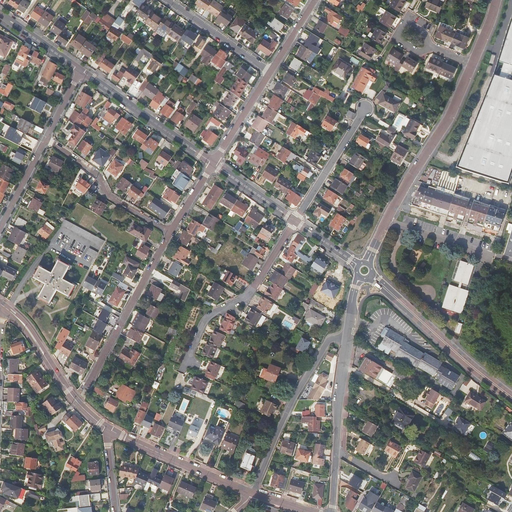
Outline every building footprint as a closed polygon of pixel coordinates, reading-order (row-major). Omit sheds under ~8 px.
[(10,0),(9,3),(17,8),(22,0),(19,0),(20,0),(19,0),(10,0)] [(22,0),(17,8),(25,13),(30,5),(22,0)] [(210,0),(196,0),(195,2),(202,7),(206,9),(210,4),(212,1),(210,0)] [(218,9),(221,11),(223,9),(228,2),(224,0),(213,0),(212,1),(210,4),(215,7),(218,9)] [(394,0),(390,6),(400,13),(407,2),(403,0),(394,0)] [(426,0),(424,7),(437,13),(443,0),(426,0)] [(287,17),(293,8),(285,3),(279,12),(287,17)] [(146,6),(143,4),(141,6),(136,13),(146,20),(153,11),(146,7),(146,6)] [(31,15),(38,21),(39,21),(45,12),(37,7),(31,15)] [(227,14),(233,18),(234,16),(223,9),(221,11),(221,12),(226,15),(227,14)] [(81,19),(84,21),(90,12),(87,10),(81,19)] [(338,24),(342,16),(332,10),(326,20),(332,24),(334,21),(338,24)] [(45,12),(39,21),(47,26),(54,17),(45,11),(45,12)] [(157,13),(153,11),(146,20),(144,24),(154,31),(163,19),(156,14),(157,13)] [(390,29),(397,17),(387,11),(380,22),(390,29)] [(90,12),(84,21),(88,24),(92,19),(95,21),(98,17),(90,12)] [(221,21),(227,25),(233,18),(227,14),(226,15),(221,12),(215,20),(220,23),(221,21)] [(511,13),(498,61),(502,63),(497,77),(493,75),(457,167),(507,183),(511,166),(511,81),(508,80),(511,66),(511,13)] [(230,26),(238,32),(239,32),(244,24),(246,22),(238,16),(230,26)] [(164,17),(163,19),(154,31),(153,33),(163,40),(168,34),(174,24),(164,17)] [(279,31),(284,25),(275,18),(270,25),(279,31)] [(101,19),(92,32),(93,33),(94,32),(95,33),(98,29),(102,32),(104,29),(107,30),(110,26),(101,19)] [(59,35),(64,29),(66,26),(58,20),(51,30),(59,35)] [(328,26),(321,21),(316,29),(323,34),(328,26)] [(450,43),(454,34),(449,32),(451,27),(440,23),(434,37),(446,42),(446,41),(450,43)] [(181,29),(174,24),(168,34),(179,41),(185,31),(181,28),(181,29)] [(244,24),(239,32),(243,35),(242,35),(248,39),(249,38),(254,41),(259,34),(249,26),(248,27),(244,24)] [(112,28),(107,36),(112,40),(115,41),(120,34),(112,28)] [(377,28),(371,39),(380,44),(387,34),(377,28)] [(59,35),(57,39),(65,45),(71,38),(65,34),(67,31),(64,29),(59,35)] [(192,45),(198,36),(191,31),(184,39),(192,45)] [(467,38),(455,32),(454,34),(450,43),(455,46),(454,46),(463,50),(467,38)] [(72,44),(80,50),(86,41),(87,39),(79,34),(72,44)] [(315,46),(320,38),(313,34),(308,42),(310,43),(309,44),(312,46),(313,45),(315,46)] [(201,48),(206,41),(200,37),(195,44),(201,48)] [(5,38),(0,47),(0,54),(5,57),(13,42),(5,38)] [(263,39),(257,47),(261,49),(263,50),(262,50),(269,55),(277,43),(273,40),(271,44),(263,39)] [(300,44),(303,45),(308,48),(309,46),(307,45),(308,43),(303,40),(300,44)] [(80,50),(90,57),(96,48),(86,41),(80,50)] [(373,55),(376,50),(365,43),(362,48),(363,49),(359,55),(368,60),(372,55),(373,55)] [(216,55),(218,52),(207,45),(201,54),(205,57),(203,61),(209,65),(211,62),(216,55)] [(307,62),(313,52),(308,48),(303,45),(300,49),(302,51),(301,53),(300,52),(298,56),(307,62)] [(24,62),(28,63),(31,56),(28,54),(29,52),(27,50),(27,49),(23,47),(16,61),(21,64),(23,63),(24,62)] [(135,59),(139,61),(142,57),(148,60),(152,54),(142,48),(135,59)] [(96,62),(100,65),(104,58),(108,53),(104,50),(96,62)] [(386,60),(400,70),(401,67),(403,64),(400,62),(401,60),(403,57),(392,50),(386,60)] [(39,53),(34,51),(31,56),(33,57),(30,61),(38,65),(41,60),(36,58),(39,53)] [(223,67),(227,62),(224,60),(227,55),(221,51),(217,56),(216,55),(211,62),(221,69),(223,67)] [(146,69),(147,71),(151,74),(152,73),(158,65),(160,66),(162,62),(153,55),(151,59),(153,61),(146,69)] [(104,58),(100,65),(110,72),(115,65),(104,58)] [(302,63),(296,59),(291,67),(292,67),(292,69),(294,71),(295,69),(297,71),(302,63)] [(403,64),(401,67),(412,74),(417,66),(407,59),(404,62),(403,64)] [(425,69),(438,74),(442,64),(429,59),(425,69)] [(233,65),(227,61),(227,62),(223,67),(227,70),(229,71),(233,65)] [(345,79),(350,68),(337,61),(332,72),(345,79)] [(47,88),(51,81),(50,80),(57,67),(49,62),(38,83),(42,85),(42,86),(47,88)] [(6,64),(1,73),(5,75),(7,76),(11,67),(6,64)] [(442,64),(438,74),(450,79),(454,69),(442,64)] [(127,81),(132,85),(140,74),(129,67),(123,75),(128,79),(127,81)] [(183,67),(179,73),(185,77),(189,71),(183,67)] [(227,70),(223,67),(221,69),(214,80),(220,85),(225,78),(222,77),(227,70)] [(241,80),(248,84),(255,76),(249,72),(248,74),(238,67),(233,74),(240,79),(241,80)] [(365,88),(368,81),(369,80),(371,81),(374,82),(377,77),(373,75),(375,72),(367,68),(366,71),(362,69),(351,87),(362,94),(365,88)] [(118,75),(115,73),(115,72),(111,77),(118,81),(123,74),(120,71),(119,73),(118,75)] [(55,78),(53,77),(52,79),(61,83),(64,77),(57,73),(55,78)] [(294,78),(294,76),(292,74),(291,76),(288,74),(283,82),(287,85),(290,80),(293,82),(295,79),(294,78)] [(189,80),(195,84),(199,79),(192,75),(189,80)] [(232,93),(241,80),(240,79),(231,92),(232,93)] [(238,97),(239,98),(248,84),(241,80),(232,93),(238,97)] [(283,97),(289,89),(279,82),(273,91),(283,97)] [(0,89),(0,93),(7,97),(13,86),(8,84),(5,91),(0,89)] [(149,84),(143,92),(153,100),(159,92),(159,91),(149,84)] [(239,98),(241,99),(250,85),(248,84),(239,98)] [(46,93),(52,96),(55,90),(48,88),(46,93)] [(229,91),(220,104),(227,109),(231,104),(232,105),(238,97),(232,93),(231,92),(229,91)] [(320,91),(318,95),(320,96),(326,99),(328,96),(328,95),(320,91)] [(382,91),(376,97),(380,101),(379,104),(395,112),(399,103),(383,95),(385,93),(382,91)] [(93,98),(89,95),(83,92),(78,103),(84,106),(87,107),(93,98)] [(153,100),(150,104),(156,109),(160,103),(164,106),(169,100),(162,95),(162,94),(159,92),(153,100)] [(318,95),(314,93),(309,101),(311,103),(312,103),(314,100),(315,98),(318,95)] [(284,101),(274,95),(272,99),(273,100),(269,107),(277,112),(284,101)] [(45,102),(35,97),(29,108),(40,114),(45,102)] [(175,105),(169,101),(167,105),(166,105),(161,112),(168,117),(174,110),(172,109),(175,105)] [(190,114),(196,105),(197,104),(194,102),(187,111),(190,114)] [(214,113),(223,120),(230,110),(227,109),(220,104),(214,113)] [(277,112),(269,107),(262,118),(268,122),(270,124),(277,112)] [(184,111),(180,108),(172,120),(178,124),(181,120),(182,120),(184,117),(182,115),(184,111)] [(88,110),(86,109),(81,115),(79,118),(75,123),(80,127),(84,121),(86,123),(84,125),(88,128),(90,125),(93,121),(85,115),(88,110)] [(118,120),(121,116),(121,115),(123,112),(121,110),(119,114),(112,109),(106,117),(112,121),(115,118),(118,120)] [(355,114),(349,111),(346,116),(352,120),(355,114)] [(74,115),(69,121),(71,122),(75,124),(75,123),(79,118),(74,115)] [(202,122),(193,115),(186,126),(195,132),(202,122)] [(261,133),(268,122),(262,118),(259,117),(255,123),(256,124),(253,128),(256,131),(261,133)] [(337,124),(337,123),(328,117),(322,126),(331,132),(335,126),(336,127),(337,124)] [(423,126),(411,119),(410,120),(406,118),(402,125),(406,127),(403,134),(414,140),(418,132),(419,133),(423,126)] [(126,135),(133,125),(123,119),(116,128),(126,135)] [(222,129),(225,125),(216,119),(214,123),(222,129)] [(32,128),(33,125),(25,120),(20,130),(25,134),(29,126),(32,128)] [(69,142),(77,147),(87,133),(75,124),(71,122),(68,126),(73,129),(72,130),(75,133),(69,142)] [(306,137),(309,133),(297,125),(290,136),(295,139),(299,133),(306,137)] [(144,144),(149,137),(139,129),(134,137),(144,144)] [(203,139),(207,143),(211,145),(217,137),(208,131),(203,139)] [(265,136),(261,133),(256,131),(252,137),(247,134),(244,138),(257,146),(259,147),(265,136)] [(386,146),(389,148),(389,147),(388,146),(394,137),(391,135),(389,138),(382,134),(377,141),(378,141),(386,146)] [(375,140),(369,136),(367,139),(361,135),(357,142),(368,149),(371,145),(368,143),(370,141),(373,143),(375,140)] [(152,155),(159,144),(151,139),(147,146),(149,147),(146,151),(152,155)] [(89,156),(94,148),(85,141),(79,149),(89,156)] [(270,154),(268,153),(259,147),(257,146),(252,153),(253,154),(249,160),(253,163),(254,162),(259,165),(259,164),(263,166),(270,154)] [(237,162),(243,165),(250,153),(239,147),(235,153),(241,156),(240,157),(237,162)] [(407,152),(397,147),(394,152),(391,158),(392,159),(391,159),(400,164),(407,152)] [(291,153),(287,150),(284,148),(277,159),(285,164),(291,153)] [(104,167),(111,156),(101,149),(93,160),(104,167)] [(167,167),(173,156),(163,149),(156,160),(167,167)] [(12,160),(20,164),(25,153),(23,152),(23,153),(17,151),(12,160)] [(322,156),(314,151),(306,162),(314,167),(322,156)] [(363,162),(366,158),(356,152),(349,164),(362,172),(367,165),(363,162)] [(64,163),(55,158),(53,162),(50,160),(46,169),(58,175),(64,163)] [(117,177),(124,167),(116,161),(109,171),(117,177)] [(178,171),(190,179),(193,174),(191,173),(193,169),(184,162),(178,171)] [(5,163),(0,172),(0,178),(8,183),(10,179),(12,180),(18,169),(5,163)] [(292,165),(291,167),(300,173),(306,177),(310,171),(304,167),(303,169),(297,165),(295,167),(292,165)] [(262,175),(274,182),(280,173),(268,166),(262,175)] [(356,176),(346,169),(341,176),(339,180),(346,185),(349,181),(352,183),(356,176)] [(182,191),(190,179),(178,171),(177,170),(174,175),(178,178),(174,185),(182,191)] [(453,183),(456,175),(443,171),(440,178),(453,183)] [(8,183),(0,178),(0,192),(3,194),(9,183),(8,183)] [(132,188),(133,187),(134,186),(123,178),(117,186),(126,193),(130,187),(132,188)] [(283,192),(287,194),(288,192),(292,186),(280,178),(274,186),(281,190),(283,192)] [(348,186),(337,179),(332,187),(342,194),(348,186)] [(85,194),(91,186),(82,180),(76,188),(85,194)] [(38,190),(46,194),(50,186),(42,182),(38,190)] [(203,204),(212,209),(216,203),(215,202),(223,190),(215,184),(208,197),(203,204)] [(132,188),(128,194),(137,200),(139,196),(141,198),(144,194),(133,187),(132,188)] [(415,207),(429,211),(436,189),(429,187),(427,190),(419,187),(413,203),(414,206),(415,207)] [(455,193),(437,187),(436,189),(429,211),(447,217),(454,195),(455,193)] [(180,195),(169,188),(164,196),(163,197),(169,202),(170,200),(175,204),(180,195)] [(287,199),(298,206),(301,200),(299,198),(300,196),(289,190),(288,192),(291,193),(287,199)] [(339,196),(330,190),(327,194),(329,196),(326,200),(334,205),(339,196)] [(220,203),(231,211),(232,210),(238,200),(226,193),(220,203)] [(29,205),(39,209),(45,198),(36,194),(34,199),(33,198),(29,205)] [(463,216),(468,202),(468,200),(454,195),(447,217),(462,221),(463,216)] [(167,216),(172,209),(156,198),(150,207),(161,215),(162,212),(167,216)] [(91,211),(101,217),(107,206),(97,200),(91,211)] [(250,208),(238,200),(232,210),(244,217),(250,208)] [(467,223),(483,228),(490,206),(474,201),(473,204),(468,218),(467,223)] [(331,211),(320,204),(314,214),(319,217),(322,213),(327,217),(331,211)] [(490,206),(483,228),(499,233),(505,210),(490,205),(490,206)] [(253,210),(245,223),(255,230),(264,217),(253,210)] [(219,219),(210,213),(203,224),(212,230),(219,219)] [(338,230),(345,219),(337,214),(330,225),(338,230)] [(16,224),(23,228),(26,222),(19,218),(16,224)] [(106,241),(66,219),(63,225),(102,247),(106,241)] [(186,231),(193,235),(195,237),(203,224),(195,219),(189,228),(188,227),(186,231)] [(241,221),(236,229),(240,232),(245,223),(241,221)] [(270,226),(266,223),(260,232),(259,235),(264,239),(266,236),(270,239),(275,230),(270,227),(270,226)] [(47,239),(53,230),(47,224),(40,233),(47,239)] [(135,224),(129,233),(137,238),(145,243),(152,232),(145,228),(144,230),(135,224)] [(511,227),(503,255),(511,257),(511,227)] [(20,246),(27,233),(17,228),(13,235),(12,234),(9,241),(17,245),(20,246)] [(179,242),(187,247),(193,235),(186,231),(179,242)] [(309,264),(312,260),(305,255),(304,256),(298,251),(302,245),(299,244),(301,240),(302,241),(304,238),(299,235),(289,250),(293,253),(296,255),(301,258),(303,260),(309,264)] [(249,253),(258,259),(259,256),(262,258),(264,255),(263,254),(265,251),(267,253),(269,250),(259,243),(256,249),(253,247),(249,253)] [(137,256),(145,260),(151,249),(143,245),(137,256)] [(12,260),(20,264),(28,250),(20,246),(17,251),(12,260)] [(173,259),(183,265),(188,268),(191,264),(186,260),(190,252),(180,247),(173,259)] [(96,259),(98,253),(90,248),(86,254),(96,259)] [(249,253),(242,249),(240,252),(246,256),(241,264),(251,270),(258,259),(249,253)] [(293,253),(289,250),(287,255),(284,254),(282,256),(283,258),(285,259),(284,261),(287,263),(293,253)] [(293,253),(287,263),(289,265),(292,261),(294,258),(296,255),(293,253)] [(124,263),(130,266),(125,275),(133,279),(138,270),(137,270),(140,264),(127,258),(124,263)] [(323,262),(317,258),(310,267),(321,274),(327,264),(324,262),(323,262)] [(63,279),(70,266),(59,261),(52,273),(40,267),(34,278),(46,285),(38,298),(50,304),(57,291),(70,298),(76,286),(63,279)] [(460,261),(454,279),(459,280),(457,287),(449,285),(442,304),(460,310),(467,291),(459,288),(461,281),(466,283),(472,265),(460,261)] [(182,267),(175,263),(171,269),(168,268),(167,271),(176,277),(182,267)] [(289,265),(287,263),(280,274),(288,278),(290,280),(296,270),(289,265)] [(7,267),(2,277),(12,283),(18,272),(7,267)] [(238,276),(229,271),(223,281),(232,286),(238,276)] [(276,271),(270,281),(271,282),(278,272),(276,271)] [(113,277),(121,282),(124,283),(126,279),(115,272),(113,277)] [(278,272),(271,282),(273,283),(281,288),(288,278),(280,274),(278,272)] [(88,277),(83,286),(93,292),(99,281),(94,278),(94,280),(88,277)] [(191,290),(175,281),(172,287),(176,289),(177,287),(184,291),(184,292),(186,292),(183,297),(184,298),(183,300),(186,302),(191,290)] [(328,296),(333,287),(324,281),(318,290),(328,296)] [(118,307),(130,286),(124,283),(121,282),(110,303),(118,307)] [(221,296),(225,288),(216,283),(213,287),(211,291),(208,296),(216,300),(219,295),(221,296)] [(276,300),(283,289),(281,288),(273,283),(269,289),(268,289),(265,293),(276,300)] [(314,295),(320,286),(315,283),(310,293),(314,295)] [(156,286),(153,285),(148,294),(161,301),(164,295),(160,293),(162,290),(156,286)] [(90,307),(86,305),(85,306),(94,311),(94,310),(95,310),(94,310),(101,296),(99,295),(98,297),(95,296),(90,307)] [(278,305),(263,296),(260,302),(261,303),(257,308),(266,314),(269,310),(271,311),(272,312),(273,310),(274,311),(278,305)] [(322,310),(324,306),(315,301),(312,299),(311,300),(310,303),(314,305),(322,310)] [(80,316),(89,321),(94,311),(85,306),(80,316)] [(146,315),(156,320),(161,311),(151,306),(146,315)] [(112,320),(117,312),(110,308),(106,316),(112,320)] [(262,315),(252,309),(245,320),(255,326),(262,315)] [(94,311),(89,321),(96,325),(102,314),(94,310),(94,311)] [(319,327),(324,318),(311,311),(310,310),(305,319),(319,327)] [(229,335),(237,318),(227,313),(220,330),(229,335)] [(132,326),(143,333),(150,320),(139,315),(136,320),(135,319),(133,322),(134,322),(132,326)] [(64,334),(60,340),(65,343),(66,342),(74,327),(68,324),(65,328),(64,328),(62,332),(64,334)] [(424,353),(407,343),(403,341),(405,338),(387,326),(385,326),(381,333),(381,335),(384,337),(377,348),(386,353),(389,348),(398,352),(396,355),(416,367),(417,365),(434,375),(437,370),(438,371),(435,377),(439,378),(437,382),(451,390),(459,376),(445,368),(445,369),(440,366),(441,362),(424,352),(424,353)] [(127,338),(139,344),(144,336),(132,329),(127,338)] [(96,350),(104,336),(95,331),(88,345),(96,350)] [(209,344),(218,348),(219,348),(225,336),(215,331),(209,344)] [(137,348),(139,344),(127,338),(126,337),(121,335),(119,339),(137,348)] [(58,350),(53,354),(57,359),(60,352),(65,343),(60,340),(56,349),(58,350)] [(12,350),(10,350),(12,355),(25,351),(22,342),(18,343),(17,341),(13,343),(14,344),(11,345),(12,350)] [(65,343),(60,352),(69,357),(75,347),(66,342),(65,343)] [(209,344),(208,343),(205,351),(204,350),(202,355),(213,359),(218,348),(209,344)] [(121,358),(134,365),(140,354),(133,350),(130,354),(125,351),(121,358)] [(391,373),(392,373),(365,357),(357,368),(385,384),(391,373)] [(16,359),(9,359),(8,374),(9,374),(23,375),(23,374),(24,372),(18,371),(18,365),(20,365),(20,358),(16,359)] [(83,375),(88,365),(76,358),(71,368),(83,375)] [(221,366),(211,362),(206,373),(216,378),(221,366)] [(267,371),(265,377),(275,381),(280,368),(270,364),(267,371)] [(395,368),(392,373),(391,373),(402,380),(406,375),(395,368)] [(43,380),(37,372),(27,379),(37,393),(48,385),(44,380),(43,380)] [(23,375),(9,374),(9,380),(19,380),(19,382),(23,382),(23,374),(23,375)] [(319,379),(307,400),(318,400),(328,385),(326,383),(328,380),(329,376),(325,374),(322,376),(320,379),(319,379)] [(194,386),(192,390),(198,392),(204,395),(209,382),(198,377),(194,386)] [(116,399),(125,403),(132,390),(123,386),(116,399)] [(19,388),(10,388),(9,402),(17,402),(19,402),(19,388)] [(108,395),(96,388),(94,392),(106,399),(108,395)] [(429,392),(427,396),(425,399),(426,400),(424,403),(431,407),(433,404),(440,394),(431,389),(429,392)] [(465,401),(480,410),(485,403),(470,393),(465,401)] [(55,400),(52,397),(42,405),(44,408),(46,409),(51,415),(62,407),(59,402),(57,404),(54,401),(55,400)] [(118,404),(111,400),(106,409),(114,413),(118,404)] [(278,406),(267,400),(261,413),(270,417),(274,409),(276,410),(278,406)] [(19,402),(17,402),(17,410),(27,410),(27,415),(31,415),(31,407),(27,407),(28,403),(19,402)] [(139,411),(134,422),(141,425),(149,405),(144,402),(140,411),(139,411)] [(324,418),(324,409),(325,406),(323,406),(320,406),(317,406),(316,418),(324,418)] [(406,429),(414,416),(400,408),(392,421),(406,429)] [(126,410),(121,420),(130,423),(134,413),(126,410)] [(75,432),(83,423),(73,415),(71,417),(68,414),(62,419),(75,432)] [(11,422),(11,428),(17,428),(22,428),(23,416),(13,416),(13,422),(11,422)] [(177,419),(172,417),(168,428),(173,430),(174,429),(178,431),(181,432),(185,422),(181,420),(181,419),(178,418),(177,419)] [(316,418),(302,417),(301,421),(310,422),(310,431),(320,432),(320,422),(316,422),(316,418)] [(470,424),(459,418),(452,429),(463,436),(470,424)] [(205,440),(216,444),(218,445),(227,422),(220,419),(216,430),(209,428),(205,440)] [(511,441),(511,420),(501,433),(511,442),(511,441)] [(362,432),(371,437),(377,426),(368,421),(362,432)] [(200,428),(191,425),(188,434),(196,437),(200,428)] [(160,439),(164,429),(155,426),(151,435),(160,439)] [(56,451),(64,448),(63,444),(65,443),(64,440),(61,441),(60,438),(64,437),(62,431),(58,427),(57,428),(45,432),(48,442),(52,440),(56,451)] [(22,428),(17,428),(16,439),(28,439),(28,428),(22,428)] [(227,434),(222,446),(226,447),(231,436),(227,434)] [(226,447),(235,451),(239,439),(231,436),(226,447)] [(359,444),(357,448),(359,449),(357,452),(363,455),(365,452),(366,453),(369,455),(374,446),(359,438),(356,443),(359,444)] [(178,439),(175,446),(182,449),(184,442),(178,439)] [(389,440),(384,450),(391,454),(391,455),(395,458),(401,447),(389,440)] [(23,442),(12,441),(11,446),(13,446),(12,454),(23,456),(23,442)] [(294,456),(298,444),(285,441),(282,452),(294,456)] [(316,444),(312,464),(323,466),(324,460),(321,459),(323,452),(324,452),(326,446),(316,444)] [(242,466),(251,469),(256,457),(254,456),(256,452),(254,449),(251,448),(247,448),(246,453),(247,453),(242,466)] [(297,458),(308,461),(310,455),(311,452),(300,449),(297,458)] [(413,462),(423,468),(431,455),(421,450),(413,462)] [(472,451),(469,456),(478,462),(482,457),(472,451)] [(36,469),(38,458),(27,456),(25,467),(36,469)] [(75,471),(80,461),(72,457),(70,462),(68,462),(66,466),(75,471)] [(99,475),(99,474),(98,464),(98,462),(88,463),(89,476),(95,476),(99,475)] [(135,478),(138,470),(133,470),(133,468),(122,467),(121,476),(135,478)] [(143,488),(144,489),(147,482),(151,474),(149,473),(147,475),(141,472),(141,469),(139,468),(138,470),(135,478),(132,484),(134,484),(137,483),(142,486),(143,488)] [(153,468),(151,474),(147,482),(158,486),(161,480),(157,478),(157,476),(156,475),(158,470),(153,468)] [(406,488),(413,492),(422,477),(412,471),(408,479),(410,481),(406,488)] [(43,476),(28,472),(27,478),(29,478),(27,486),(39,489),(40,486),(42,486),(43,482),(41,481),(43,476)] [(272,485),(285,489),(288,477),(275,473),(272,485)] [(173,478),(164,474),(159,486),(168,490),(173,478)] [(350,480),(347,485),(357,490),(362,481),(353,476),(352,479),(352,480),(351,481),(350,480)] [(302,494),(305,483),(292,479),(289,490),(302,494)] [(100,480),(90,481),(91,488),(91,491),(101,490),(100,480)] [(4,491),(3,493),(18,498),(22,488),(4,481),(1,490),(4,491)] [(184,495),(188,485),(181,481),(176,491),(184,495)] [(317,505),(321,506),(323,485),(314,484),(313,498),(318,498),(317,505)] [(196,488),(188,485),(184,495),(191,498),(196,488)] [(506,494),(492,486),(489,491),(492,493),(488,501),(495,505),(500,497),(503,499),(506,494)] [(43,495),(25,489),(22,497),(28,499),(29,495),(41,500),(43,495)] [(346,508),(352,511),(356,505),(355,505),(357,501),(354,500),(357,495),(350,491),(347,496),(346,508)] [(374,508),(377,503),(380,497),(370,492),(367,496),(366,496),(365,499),(363,498),(358,509),(363,511),(370,511),(373,507),(374,508)] [(213,499),(206,496),(201,508),(209,511),(212,511),(216,503),(212,501),(213,499)] [(12,503),(6,500),(6,501),(1,498),(0,499),(0,511),(4,503),(10,506),(12,503)] [(79,508),(92,507),(91,500),(79,501),(79,508)] [(371,511),(382,511),(385,508),(377,503),(374,508),(371,511)] [(472,511),(473,510),(461,503),(456,511),(472,511)] [(488,507),(481,503),(476,511),(484,511),(485,511),(486,511),(488,507)]
